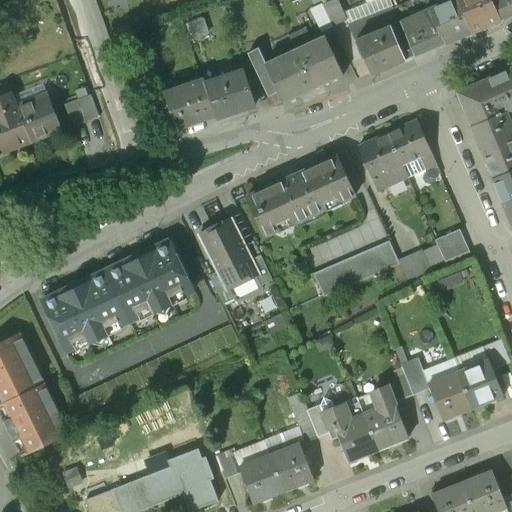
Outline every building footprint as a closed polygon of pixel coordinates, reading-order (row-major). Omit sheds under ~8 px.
[(456,0),(452,0),(428,10),(444,44),(471,32),(456,0)] [(456,0),(471,32),(499,20),(490,0),(456,0)] [(511,0),(490,0),(499,20),(511,14),(511,0)] [(422,1),(394,14),(399,23),(400,23),(428,10),(422,1)] [(391,7),(348,24),(351,30),(357,44),(370,74),(415,56),(400,23),(399,23),(394,14),(391,7)] [(332,27),(323,8),(313,13),(321,32),(332,27)] [(428,10),(400,23),(415,56),(444,44),(428,10)] [(351,30),(346,33),(352,46),(357,44),(351,30)] [(324,35),(308,43),(311,48),(297,54),(312,88),(342,74),(324,35)] [(265,63),(257,48),(247,53),(267,96),(277,92),(266,69),(264,63),(265,63)] [(294,49),(278,57),(281,62),(266,69),(277,92),(282,102),(312,88),(297,54),(294,49)] [(511,73),(510,69),(458,93),(472,127),(507,112),(508,112),(511,110),(511,73)] [(204,83),(216,117),(254,106),(244,71),(204,83)] [(203,79),(163,91),(174,126),(214,114),(204,83),(203,79)] [(47,92),(17,104),(22,118),(27,116),(35,139),(61,130),(47,92)] [(12,93),(0,97),(0,144),(3,152),(31,141),(22,118),(17,104),(12,93)] [(79,99),(66,104),(74,126),(87,121),(79,99)] [(511,122),(508,112),(507,112),(472,127),(494,179),(511,171),(511,122)] [(417,121),(387,134),(407,178),(436,165),(417,121)] [(387,134),(359,147),(378,191),(407,178),(387,134)] [(338,157),(246,198),(264,238),(355,196),(338,157)] [(511,171),(494,179),(511,221),(511,171)] [(63,210),(61,204),(53,206),(57,222),(73,218),(70,208),(63,210)] [(401,232),(392,210),(379,216),(389,237),(401,232)] [(230,223),(202,236),(219,272),(227,287),(254,274),(249,262),(230,223)] [(447,260),(472,251),(465,228),(439,236),(447,260)] [(155,246),(134,257),(133,256),(120,263),(120,264),(105,271),(130,321),(140,316),(142,309),(149,306),(153,312),(172,303),(169,297),(177,293),(184,296),(194,291),(170,240),(155,247),(155,246)] [(389,242),(315,278),(326,301),(399,265),(389,242)] [(261,256),(249,262),(254,274),(261,287),(272,282),(261,256)] [(105,271),(91,277),(91,276),(77,283),(69,287),(69,286),(55,293),(56,294),(42,300),(66,351),(75,347),(78,339),(85,336),(88,342),(108,333),(105,327),(112,323),(120,326),(130,321),(105,271)] [(227,287),(219,272),(209,277),(223,305),(234,300),(227,287)] [(18,333),(0,341),(0,402),(0,403),(0,402),(0,404),(43,384),(37,371),(38,370),(26,345),(24,346),(18,333)] [(428,384),(417,358),(401,365),(404,375),(412,395),(429,388),(428,384)] [(157,359),(147,364),(156,384),(166,379),(157,359)] [(487,359),(457,372),(471,407),(502,394),(487,359)] [(147,364),(136,369),(145,389),(156,384),(147,364)] [(136,369),(126,374),(135,394),(145,389),(136,369)] [(457,372),(428,384),(429,388),(442,419),(471,407),(457,372)] [(126,374),(115,379),(124,399),(135,394),(126,374)] [(404,375),(384,383),(386,386),(392,402),(393,401),(394,403),(412,395),(404,375)] [(115,379),(105,383),(114,404),(124,399),(115,379)] [(105,383),(94,388),(103,409),(114,404),(105,383)] [(43,384),(0,404),(0,406),(2,406),(25,454),(19,456),(20,458),(68,435),(61,421),(62,420),(50,396),(49,396),(43,384)] [(386,386),(371,392),(377,407),(392,402),(386,386)] [(94,388),(84,393),(93,413),(103,409),(94,388)] [(93,413),(84,393),(73,398),(82,418),(93,413)] [(377,407),(363,413),(377,449),(408,436),(394,403),(393,401),(392,402),(377,407)] [(359,403),(347,407),(345,402),(322,411),(319,412),(327,432),(330,438),(338,435),(348,460),(377,449),(363,413),(359,403)] [(322,411),(319,406),(307,411),(317,436),(327,432),(319,412),(322,411)] [(300,441),(269,453),(283,490),(313,478),(300,441)] [(171,465),(85,499),(89,511),(137,511),(182,494),(189,511),(218,500),(210,479),(214,477),(205,456),(202,458),(197,447),(168,458),(171,465)] [(269,453),(239,465),(253,501),(283,490),(269,453)] [(492,469),(461,481),(472,511),(489,511),(505,506),(492,469)] [(472,511),(461,481),(432,492),(439,511),(472,511)]
